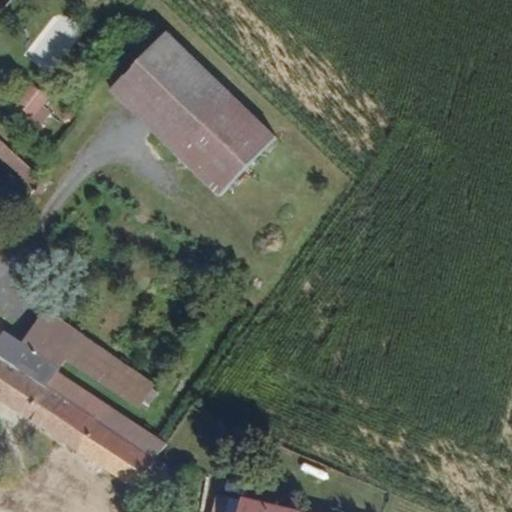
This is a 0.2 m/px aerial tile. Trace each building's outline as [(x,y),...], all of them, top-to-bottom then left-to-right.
[(228,203),(285,143),(177,37),(119,94),(228,203)] [(49,97),(32,83),(13,106),(30,120),(49,97)] [(0,154),(20,174),(28,163),(0,137),(0,154)] [(20,174),(41,195),(51,185),(28,163),(20,174)] [(141,411),(158,386),(55,310),(37,333),(72,359),(141,411)] [(68,370),(65,368),(30,343),(2,323),(5,319),(0,315),(0,367),(10,353),(55,386),(65,374),(68,370)] [(65,368),(72,359),(37,333),(30,343),(65,368)] [(0,392),(147,497),(166,468),(106,423),(55,386),(10,353),(0,367),(0,392)] [(106,423),(116,410),(65,374),(55,386),(106,423)] [(147,497),(159,507),(181,478),(166,468),(147,497)]
